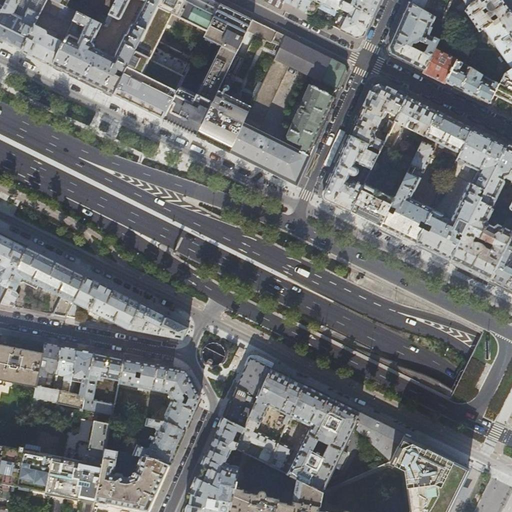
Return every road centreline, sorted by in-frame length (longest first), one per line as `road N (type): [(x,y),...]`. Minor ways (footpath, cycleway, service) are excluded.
road 1 (trunk): [(38,170),(456,380)]
road 2 (trunk): [(394,314),(74,163),(59,147)]
road 3 (residential): [(511,467),(209,321)]
road 4 (residential): [(0,60),(299,205)]
road 5 (primary): [(229,302),(461,414)]
road 6 (primary): [(301,229),(59,147)]
road 7 (primary): [(38,170),(45,190),(229,302)]
road 8 (residential): [(299,205),(511,307)]
road 9 (residential): [(0,216),(209,321)]
road 10 (primary): [(501,327),(301,229)]
road 11 (residential): [(191,356),(0,318)]
road 12 (residential): [(169,511),(214,406),(191,356)]
road 13 (residential): [(364,60),(511,132)]
road 14 (residential): [(299,205),(364,60)]
road 15 (residential): [(240,0),(364,60)]
road 16 (trunk): [(511,351),(478,333),(394,314)]
